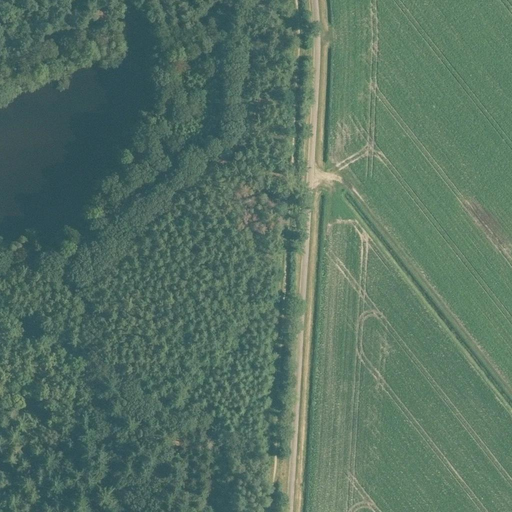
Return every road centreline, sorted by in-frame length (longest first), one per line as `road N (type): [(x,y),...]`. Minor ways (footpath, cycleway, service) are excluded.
road 1 (unclassified): [(289,511),(317,0)]
road 2 (track): [(291,472),(0,302)]
road 3 (track): [(311,175),(351,187),(511,391)]
